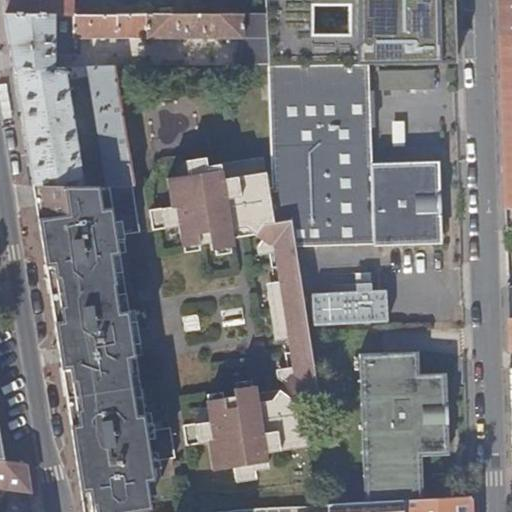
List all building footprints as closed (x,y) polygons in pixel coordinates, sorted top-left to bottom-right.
[(6,0),(8,11),(77,12),(76,0),(6,0)] [(266,0),(268,13),(270,65),(370,64),(457,63),(455,0),(266,0)] [(511,0),(500,0),(505,148),(507,207),(511,207),(511,0)] [(270,65),(268,13),(135,12),(77,12),(8,11),(14,46),(17,67),(57,67),(56,53),(83,53),(83,36),(148,36),(148,38),(240,38),(241,65),(270,65)] [(370,64),(270,65),(274,186),(271,188),(276,222),(293,220),(297,247),(433,243),(443,235),(442,218),(437,218),(436,189),(441,189),(441,171),(431,164),(374,165),(370,64)] [(36,185),(133,185),(135,185),(115,66),(57,67),(17,67),(36,185)] [(390,94),(440,94),(439,68),(390,69),(390,94)] [(276,222),(271,188),(265,158),(209,167),(207,158),(187,162),(190,175),(170,179),(174,207),(152,211),(155,230),(181,226),(185,247),(213,242),(214,249),(235,246),(232,230),(248,227),(271,244),(273,253),(278,253),(283,281),(277,282),(278,289),(271,291),(277,330),(285,330),(286,338),(291,337),(296,367),(290,368),(292,376),(274,399),(260,401),(257,385),(236,388),(237,395),(209,400),(212,421),(185,425),(188,445),(211,441),(215,469),(237,466),(239,480),(258,477),(257,469),(270,467),(268,452),(311,445),(303,395),(320,392),(297,247),(293,220),(276,222)] [(133,185),(36,185),(84,511),(150,511),(147,496),(150,495),(147,480),(151,480),(149,469),(162,468),(161,460),(177,458),(172,427),(155,429),(154,422),(142,424),(140,414),(137,414),(133,387),(141,385),(125,282),(118,284),(112,256),(115,255),(115,244),(125,242),(124,236),(141,232),(133,185)] [(315,326),(394,324),(393,289),(314,291),(315,326)] [(199,314),(182,317),(185,332),(202,329),(199,314)] [(366,503),(423,500),(421,456),(441,455),(449,447),(449,429),(444,429),(443,401),(448,401),(448,383),(439,375),(420,375),(419,361),(410,353),(362,354),(366,503)] [(0,461),(8,462),(0,417),(0,461)] [(0,461),(0,488),(32,492),(28,464),(8,462),(0,461)] [(471,511),(471,497),(423,500),(366,503),(330,505),(330,511),(471,511)]
